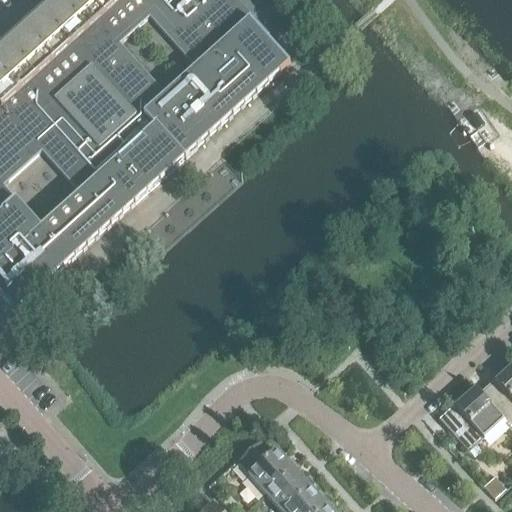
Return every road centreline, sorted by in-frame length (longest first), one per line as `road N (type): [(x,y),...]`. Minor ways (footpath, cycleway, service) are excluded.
road 1 (residential): [(113,511),(233,401),(256,390),(304,400),(363,451)]
road 2 (residential): [(363,451),(499,326)]
road 3 (residential): [(0,385),(108,511)]
